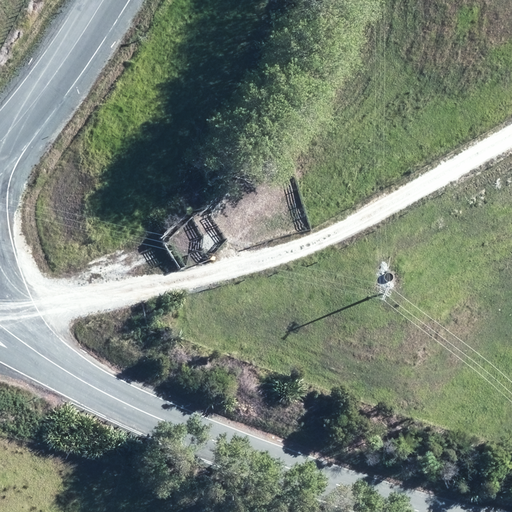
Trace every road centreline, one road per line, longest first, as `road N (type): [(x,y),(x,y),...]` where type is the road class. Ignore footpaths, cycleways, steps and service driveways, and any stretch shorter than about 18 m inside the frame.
road 1 (tertiary): [(0,325),(128,406),(417,511)]
road 2 (tertiary): [(0,142),(105,0)]
